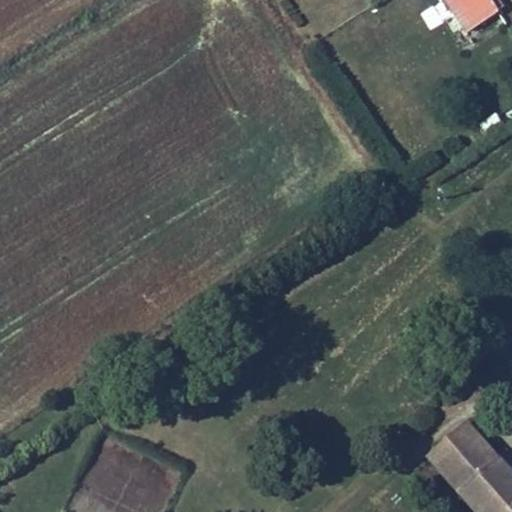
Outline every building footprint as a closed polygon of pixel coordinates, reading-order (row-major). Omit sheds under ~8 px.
[(475,1),(474,0),(432,0),(458,39),(488,20),(475,1)] [(499,114),(480,121),(484,134),(503,126),(499,114)] [(511,371),(511,350),(502,360),(511,371)] [(511,511),(511,486),(468,436),(423,475),(455,511),(511,511)] [(156,511),(177,470),(135,450),(123,475),(120,474),(107,500),(131,511),(130,511),(156,511)]
